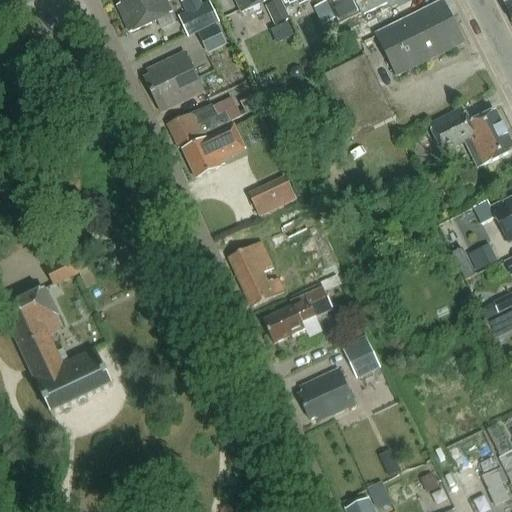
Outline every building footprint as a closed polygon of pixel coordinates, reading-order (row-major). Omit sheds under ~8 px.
[(164,29),(177,23),(166,0),(121,0),(124,5),(120,7),(132,34),(160,21),(164,29)] [(236,0),(243,14),(273,0),(236,0)] [(266,7),(275,27),(290,20),(281,0),(266,7)] [(327,0),(328,3),(337,20),(340,27),(355,20),(362,16),(357,5),(366,0),(327,0)] [(188,14),(180,18),(190,38),(220,23),(210,3),(203,7),(188,14)] [(406,23),(379,36),(380,38),(381,41),(399,77),(465,45),(445,4),(415,19),(406,23)] [(219,28),(200,37),(209,56),(228,46),(219,28)] [(206,94),(186,54),(150,72),(152,78),(147,80),(163,114),(206,94)] [(367,58),(323,80),(346,125),(326,135),(333,150),(353,140),(354,141),(398,119),(367,58)] [(293,68),(288,76),(292,83),(301,83),(305,76),(301,69),(293,68)] [(318,79),(277,97),(290,125),(331,107),(318,79)] [(248,115),(261,109),(255,95),(241,102),(248,115)] [(213,105),(169,127),(180,149),(231,125),(231,124),(226,114),(219,118),(215,109),(213,105)] [(511,142),(498,114),(473,126),(465,110),(431,127),(445,155),(467,144),(480,169),(511,153),(511,142)] [(213,139),(185,152),(199,180),(227,167),(225,163),(221,154),(243,143),(235,128),(213,139)] [(339,150),(317,161),(325,175),(346,164),(339,150)] [(269,189),(250,197),(253,202),(260,218),(279,210),(271,193),(269,189)] [(511,201),(493,211),(489,202),(475,210),(483,227),(499,220),(511,245),(511,244),(511,201)] [(286,232),(271,239),(276,250),(291,244),(289,240),(287,235),(286,233),(286,232)] [(286,293),(281,281),(270,286),(265,274),(275,269),(263,245),(231,260),(253,308),(286,293)] [(486,249),(470,256),(472,261),(478,273),(493,266),(486,249)] [(70,259),(46,271),(54,288),(78,277),(70,259)] [(338,277),(322,284),(325,290),(327,294),(342,287),(338,277)] [(293,309),(265,322),(275,346),(293,338),(294,341),(309,334),(307,331),(304,325),(334,311),(327,294),(325,290),(324,290),(292,305),(293,309)] [(47,291),(4,312),(37,382),(54,417),(115,388),(97,352),(71,365),(64,350),(59,353),(50,335),(64,328),(60,320),(60,319),(47,291)] [(493,304),(497,313),(511,305),(511,293),(493,303),(493,304)] [(497,313),(493,304),(480,311),(486,322),(498,316),(497,313)] [(511,314),(492,324),(496,332),(499,339),(511,332),(511,314)] [(359,324),(347,331),(352,341),(364,335),(359,324)] [(366,342),(345,352),(359,381),(380,370),(366,342)] [(312,422),(317,419),(320,425),(357,407),(341,371),(302,389),(304,395),(301,397),(312,422)] [(501,427),(489,433),(501,456),(500,456),(503,461),(502,461),(511,480),(511,444),(506,432),(504,433),(501,427)] [(385,468),(390,479),(401,473),(397,463),(385,468)] [(481,479),(494,508),(509,502),(502,486),(508,484),(502,470),(481,479)] [(433,475),(420,481),(425,491),(438,486),(434,478),(433,475)] [(383,484),(368,490),(375,504),(389,497),(383,484)] [(375,511),(371,502),(349,511),(375,511)]
